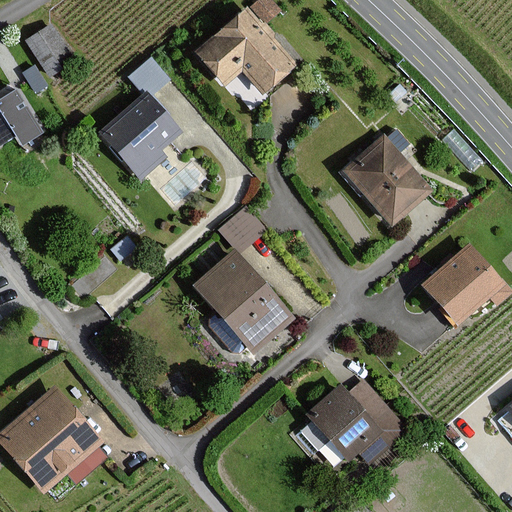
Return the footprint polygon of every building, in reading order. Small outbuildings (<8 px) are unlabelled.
[(200,52),(226,82),(243,67),(264,91),(293,66),(247,12),(200,52)] [(28,41),(51,75),(75,59),(51,25),(28,41)] [(43,130),(16,89),(0,98),(0,145),(17,134),(23,143),(43,130)] [(159,149),(181,131),(170,118),(149,94),(102,133),(141,178),(166,157),(159,149)] [(383,140),(347,172),(391,222),(428,189),(383,140)] [(265,230),(246,208),(221,230),(240,252),(265,230)] [(510,289),(471,247),(426,288),(456,322),(489,292),(496,301),(510,289)] [(292,317),(253,273),(236,253),(198,286),(254,350),(292,317)] [(74,274),(78,290),(103,282),(99,267),(74,274)] [(359,451),(373,465),(410,428),(364,382),(350,396),(340,386),(310,415),(352,458),(359,451)] [(55,392),(2,441),(45,488),(99,438),(55,392)]
